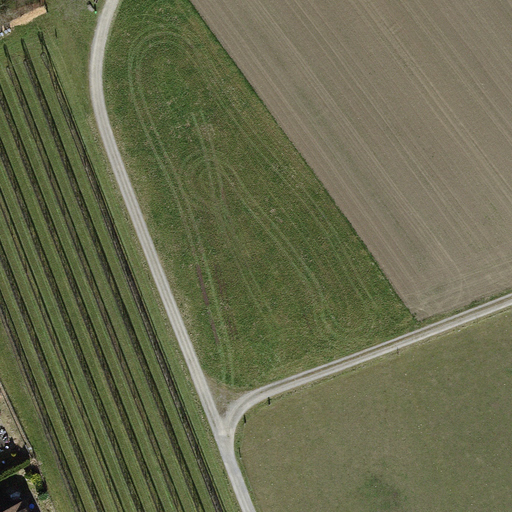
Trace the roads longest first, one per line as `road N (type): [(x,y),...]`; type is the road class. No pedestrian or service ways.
road 1 (track): [(112,0),(94,69),(97,111),(248,511)]
road 2 (track): [(210,414),(511,301)]
